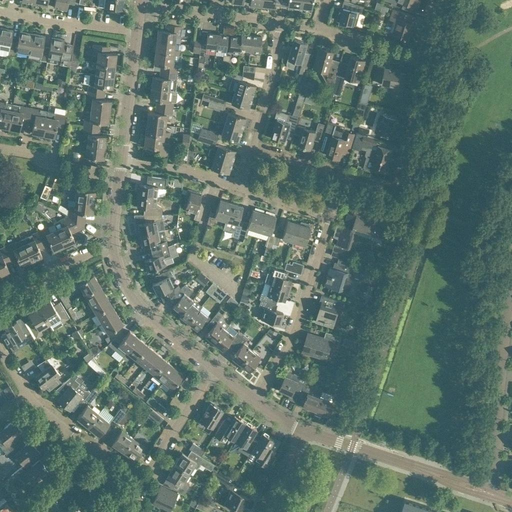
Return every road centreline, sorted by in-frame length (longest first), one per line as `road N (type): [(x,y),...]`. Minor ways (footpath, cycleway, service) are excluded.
road 1 (residential): [(256,401),(298,318),(330,215)]
road 2 (residential): [(341,175),(397,193),(421,58)]
road 3 (residential): [(214,366),(138,305),(114,243)]
road 4 (residential): [(492,490),(353,445)]
road 5 (residential): [(278,22),(139,5)]
road 6 (residential): [(136,34),(0,11)]
road 7 (residential): [(142,483),(214,366)]
road 8 (residential): [(116,165),(136,34)]
road 9 (residential): [(86,447),(27,397),(0,352)]
road 10 (residential): [(252,149),(278,22)]
road 11 (residential): [(240,187),(116,165)]
road 12 (residential): [(0,295),(114,243)]
